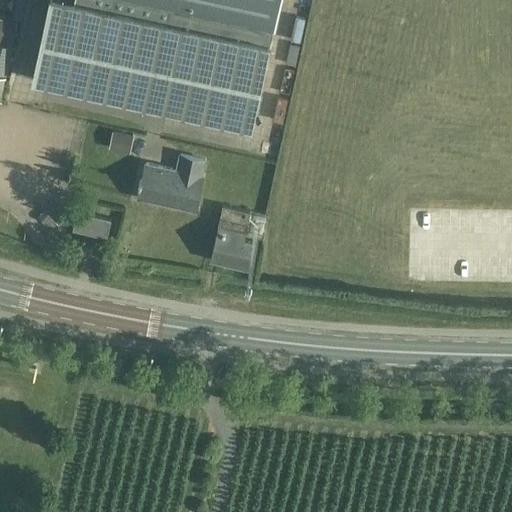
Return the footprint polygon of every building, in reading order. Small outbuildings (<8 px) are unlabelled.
[(75,0),(76,0),(75,0),(49,0),(32,79),(253,128),(280,0),(75,0)] [(0,40),(12,43),(16,22),(0,18),(0,40)] [(0,45),(0,72),(6,73),(11,47),(0,45)] [(114,129),(110,146),(130,150),(134,133),(114,129)] [(203,175),(207,160),(181,154),(178,169),(147,162),(140,194),(168,200),(168,203),(197,210),(205,175),(203,175)] [(224,205),(214,247),(212,259),(250,267),(256,242),(245,239),(251,211),(224,205)] [(109,235),(113,218),(78,210),(74,227),(109,235)]
